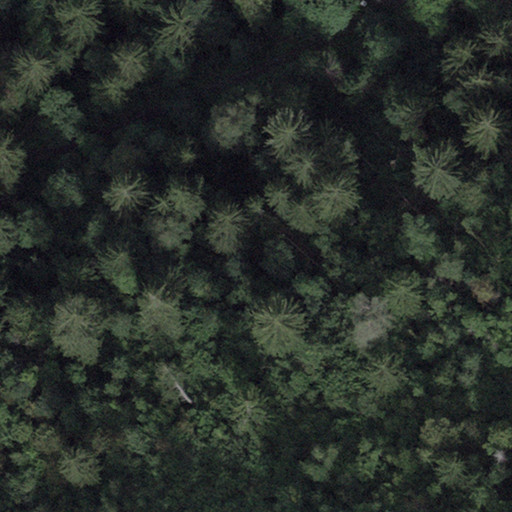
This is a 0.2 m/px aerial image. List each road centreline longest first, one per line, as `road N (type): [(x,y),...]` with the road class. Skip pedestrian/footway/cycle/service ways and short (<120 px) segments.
road 1 (primary): [(63,0),(236,55),(511,116)]
road 2 (track): [(403,0),(190,96),(0,160)]
road 3 (track): [(144,0),(110,54),(0,156)]
